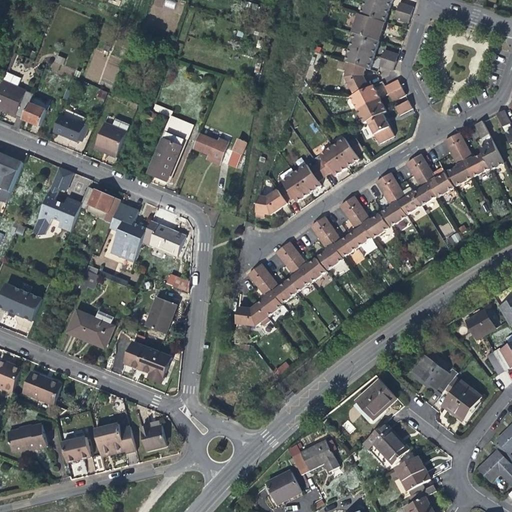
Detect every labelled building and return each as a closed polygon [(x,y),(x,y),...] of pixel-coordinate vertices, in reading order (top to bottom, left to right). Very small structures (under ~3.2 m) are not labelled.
[(165,0),(164,7),(174,9),(175,1),(170,0),(165,0)] [(392,0),(366,0),(366,1),(390,9),(392,0)] [(387,18),(390,9),(366,1),(362,16),(385,23),(387,18)] [(401,3),(398,12),(412,16),(415,8),(401,3)] [(409,24),(412,16),(398,12),(395,20),(409,24)] [(356,35),(351,49),(375,57),(379,46),(380,42),(356,35)] [(85,77),(98,82),(100,78),(113,83),(122,61),(110,56),(111,54),(96,48),(85,77)] [(372,66),(375,57),(351,49),(347,63),(367,70),(371,71),(372,66)] [(385,51),(382,59),(397,64),(399,56),(385,51)] [(63,66),(65,58),(56,55),(54,63),(63,66)] [(394,72),(397,64),(382,59),(380,67),(394,72)] [(365,77),(367,70),(347,63),(344,71),(348,72),(346,78),(356,96),(370,88),(368,83),(365,77)] [(385,88),(389,95),(402,88),(398,81),(385,88)] [(24,120),(25,119),(35,97),(35,96),(3,82),(0,89),(0,109),(9,113),(24,120)] [(352,98),(359,111),(381,99),(377,91),(374,86),(370,88),(356,96),(352,98)] [(407,96),(402,88),(389,95),(393,103),(407,96)] [(48,103),(35,97),(25,119),(32,122),(31,124),(36,127),(41,129),(51,107),(47,105),(48,103)] [(384,106),(381,99),(359,111),(366,124),(370,122),(384,115),(388,113),(384,106)] [(414,110),(409,101),(396,108),(401,116),(414,110)] [(154,110),(171,117),(172,117),(173,113),(156,106),(154,110)] [(511,124),(505,111),(497,115),(504,128),(511,124)] [(157,125),(161,116),(149,112),(146,121),(157,125)] [(389,125),(384,115),(370,122),(381,145),(395,137),(389,125)] [(62,116),(55,133),(69,139),(79,143),(80,141),(83,142),(85,137),(86,137),(91,126),(87,125),(87,127),(62,116)] [(192,126),(172,117),(171,117),(165,132),(168,133),(186,141),(192,126)] [(490,135),(484,122),(476,126),(482,139),(490,135)] [(95,150),(106,154),(107,152),(113,154),(118,157),(128,133),(106,123),(95,150)] [(169,182),(186,141),(168,133),(151,174),(161,178),(169,182)] [(209,155),(222,161),(227,149),(230,142),(220,138),(219,142),(202,134),(195,149),(209,155)] [(461,134),(454,138),(474,179),(491,170),(483,154),(479,157),(474,159),(461,134)] [(457,187),(474,179),(454,138),(446,142),(459,167),(455,169),(449,172),(457,187)] [(346,140),(334,148),(348,169),(356,164),(360,161),(358,157),(365,152),(356,139),(349,144),(346,140)] [(480,148),(483,154),(491,170),(492,172),(505,165),(493,142),(486,146),(480,148)] [(241,155),(244,147),(236,143),(233,151),(234,152),(241,155)] [(343,173),(348,169),(334,148),(322,156),(325,160),(318,165),(327,178),(334,173),(337,177),(343,173)] [(233,151),(227,149),(222,161),(222,162),(228,165),(234,152),(233,151)] [(0,174),(18,182),(25,164),(9,157),(0,153),(0,174)] [(222,162),(222,161),(209,155),(207,160),(212,162),(220,165),(222,162)] [(423,155),(415,160),(439,198),(455,188),(446,174),(442,176),(437,179),(423,155)] [(422,189),(415,193),(423,208),(439,198),(415,160),(407,165),(415,178),(422,189)] [(320,183),(327,178),(318,165),(311,170),(308,166),(296,174),(311,195),(319,190),(323,187),(320,183)] [(52,188),(60,192),(61,189),(64,190),(65,188),(69,190),(76,174),(69,171),(60,168),(58,174),(52,188)] [(305,199),(311,195),(296,174),(292,169),(284,175),(283,174),(281,175),(281,177),(283,179),(285,182),(284,182),(287,186),(280,191),(289,204),(296,200),(299,204),(305,199)] [(14,190),(18,182),(0,174),(0,181),(6,183),(5,186),(14,190)] [(392,174),(385,179),(409,217),(423,208),(415,193),(407,198),(400,186),(392,174)] [(392,227),(409,217),(385,179),(377,184),(385,197),(392,208),(384,213),(392,227)] [(52,188),(48,198),(56,201),(60,192),(52,188)] [(86,199),(105,207),(109,196),(107,195),(91,188),(86,199)] [(282,209),(289,204),(280,191),(269,198),(261,197),(260,201),(257,218),(265,220),(266,215),(274,215),(282,209)] [(109,214),(107,219),(107,220),(114,222),(117,215),(121,204),(122,201),(109,196),(105,207),(103,211),(109,214)] [(356,197),(349,203),(374,240),(390,229),(381,215),(372,221),(365,210),(356,197)] [(67,206),(56,201),(48,198),(35,230),(46,235),(53,219),(62,223),(60,229),(72,234),(83,207),(84,204),(69,199),(67,206)] [(105,207),(86,199),(84,204),(83,207),(89,210),(89,211),(107,219),(109,214),(103,211),(105,207)] [(358,231),(350,236),(360,250),(374,240),(349,203),(341,208),(350,219),(358,231)] [(117,215),(127,219),(136,223),(140,212),(134,209),(121,204),(117,215)] [(127,219),(117,215),(114,222),(111,228),(121,233),(127,219)] [(327,218),(320,223),(345,260),(360,250),(350,236),(343,241),(335,229),(327,218)] [(127,219),(121,233),(113,253),(130,260),(132,254),(138,256),(144,242),(150,227),(144,225),(143,226),(136,223),(127,219)] [(152,222),(150,227),(144,242),(179,257),(187,236),(172,230),(152,222)] [(329,271),(345,260),(320,223),(312,228),(321,240),(328,251),(320,257),(329,271)] [(291,243),(284,249),(312,284),(327,272),(318,259),(309,266),(300,254),(291,243)] [(298,295),(312,284),(284,249),(277,254),(287,267),(295,277),(288,283),(298,295)] [(136,262),(138,256),(132,254),(130,260),(136,262)] [(263,265),(256,270),(284,306),(298,295),(288,283),(282,288),(272,276),(263,265)] [(269,318),(284,306),(256,270),(249,276),(258,288),(267,299),(259,306),(269,318)] [(94,290),(100,277),(87,271),(82,285),(94,290)] [(101,272),(100,277),(126,288),(128,283),(101,272)] [(172,287),(190,294),(191,283),(176,277),(172,287)] [(0,304),(0,307),(12,313),(13,310),(15,311),(17,311),(16,314),(24,317),(33,296),(9,285),(0,304)] [(146,326),(168,335),(174,321),(179,307),(157,298),(146,326)] [(511,299),(499,307),(509,325),(511,323),(511,299)] [(272,322),(269,318),(259,306),(253,310),(246,309),(239,309),(237,326),(257,327),(262,324),(265,327),(272,322)] [(69,334),(87,341),(87,339),(92,341),(107,347),(115,327),(112,325),(96,319),(79,311),(69,334)] [(100,311),(96,319),(112,325),(115,317),(100,311)] [(475,339),(493,329),(483,311),(466,321),(469,328),(472,333),(475,339)] [(511,342),(500,350),(499,348),(492,352),(502,370),(509,366),(510,368),(511,366),(511,342)] [(145,370),(153,373),(152,377),(164,381),(173,358),(135,343),(127,363),(145,370)] [(495,373),(502,370),(492,352),(486,356),(495,373)] [(425,355),(412,372),(425,381),(441,393),(444,389),(454,376),(457,372),(452,367),(448,372),(425,355)] [(279,375),(289,366),(285,361),(275,370),(279,375)] [(0,363),(0,390),(13,396),(23,371),(13,367),(1,362),(0,363)] [(439,396),(441,393),(425,381),(412,372),(410,374),(439,396)] [(25,394),(55,406),(64,386),(50,380),(33,373),(25,394)] [(481,395),(454,376),(444,389),(450,393),(441,404),(462,420),(473,406),(481,395)] [(396,399),(383,385),(380,381),(356,403),(372,420),(387,407),(396,399)] [(348,420),(342,425),(350,433),(355,428),(348,420)] [(114,451),(115,454),(121,452),(127,451),(127,453),(138,451),(132,427),(122,429),(121,425),(96,431),(102,454),(114,451)] [(159,445),(167,443),(163,426),(152,428),(151,425),(142,427),(147,448),(159,445)] [(511,425),(506,432),(497,440),(500,443),(494,449),(497,451),(508,464),(511,460),(511,456),(509,453),(511,449),(511,425)] [(50,447),(44,426),(34,428),(34,426),(22,429),(22,431),(10,434),(15,453),(31,449),(38,447),(39,450),(50,447)] [(383,427),(369,440),(373,444),(372,445),(392,466),(409,450),(403,443),(390,429),(387,431),(383,427)] [(64,444),(68,463),(81,460),(92,457),(88,438),(64,444)] [(338,467),(330,452),(325,442),(324,440),(292,457),(302,475),(317,467),(323,464),(327,473),(338,467)] [(511,467),(508,464),(497,451),(485,463),(479,469),(490,481),(500,472),(511,485),(511,490),(508,494),(511,499),(511,467)] [(397,469),(411,497),(426,489),(423,484),(430,480),(425,471),(418,458),(397,469)] [(302,492),(291,473),(277,480),(277,479),(267,484),(277,505),(285,501),(302,492)] [(433,485),(426,489),(411,497),(410,498),(413,503),(406,507),(408,511),(434,511),(425,496),(436,491),(433,485)]
